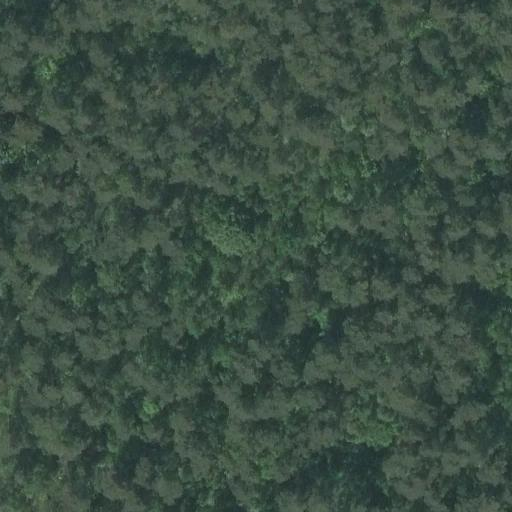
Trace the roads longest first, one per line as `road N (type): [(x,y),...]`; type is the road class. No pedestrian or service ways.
road 1 (track): [(0,103),(511,295)]
road 2 (track): [(0,436),(232,511)]
